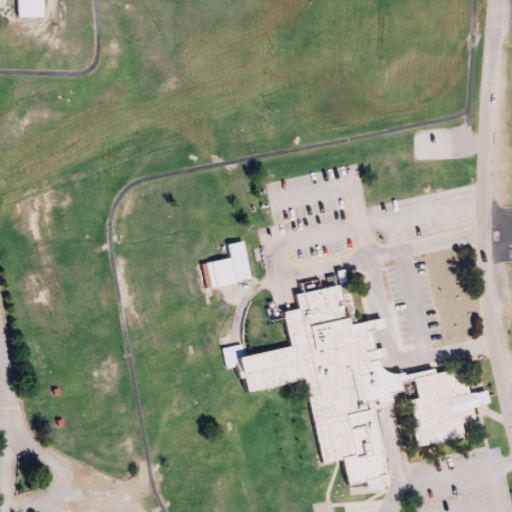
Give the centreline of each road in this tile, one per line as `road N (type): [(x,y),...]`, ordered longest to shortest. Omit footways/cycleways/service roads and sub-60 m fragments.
road 1 (residential): [(511,426),(484,279),(496,0)]
road 2 (residential): [(9,511),(11,420),(0,343)]
